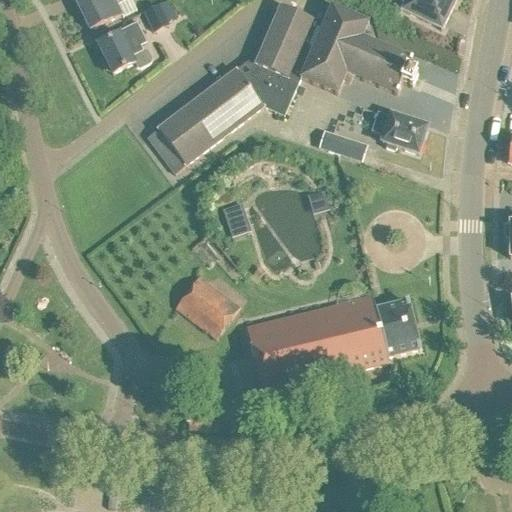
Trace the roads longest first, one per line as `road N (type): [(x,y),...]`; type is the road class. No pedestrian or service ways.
road 1 (tertiary): [(484,402),(468,228),(502,0)]
road 2 (secondary): [(161,456),(303,459),(484,402)]
road 3 (residential): [(41,173),(266,0)]
road 4 (residential): [(282,511),(474,465),(484,402)]
road 5 (residential): [(113,446),(130,369),(126,348),(72,267),(47,210)]
road 6 (unclassified): [(41,173),(1,0)]
